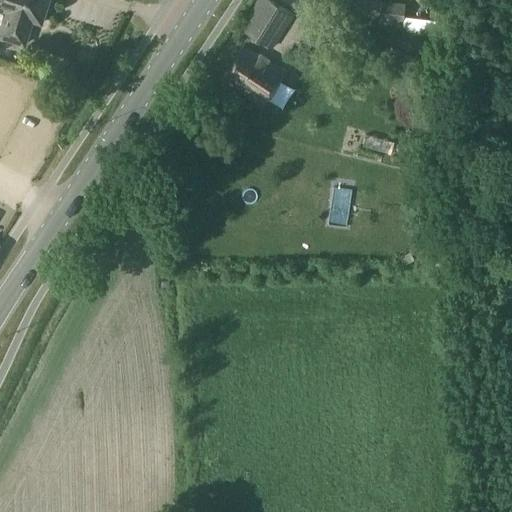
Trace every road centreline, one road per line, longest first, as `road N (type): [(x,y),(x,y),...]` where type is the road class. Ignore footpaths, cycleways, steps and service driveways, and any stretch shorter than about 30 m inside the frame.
road 1 (secondary): [(0,306),(205,0)]
road 2 (track): [(291,0),(433,60),(443,76),(446,145),(458,171),(489,195),(511,199)]
